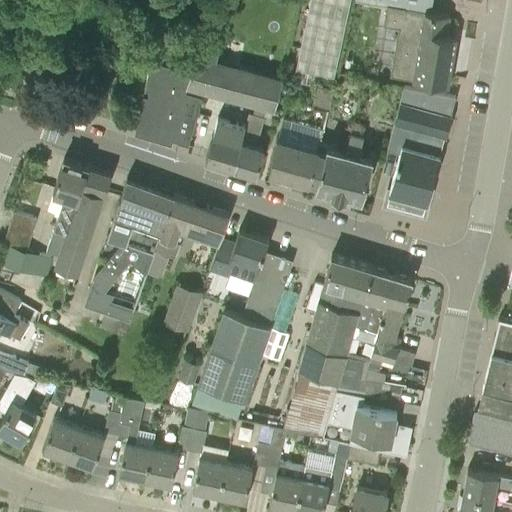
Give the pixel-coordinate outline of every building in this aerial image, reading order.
[(387,3),(383,23),(398,26),(390,74),(413,78),(448,84),(449,74),(456,34),(446,32),(449,13),(425,9),(424,9),(407,7),(387,3)] [(191,72),(187,83),(202,88),(254,102),(267,105),(274,107),(282,76),(216,58),(223,35),(206,31),(204,30),(191,72)] [(151,89),(144,121),(158,125),(156,133),(172,138),(188,143),(202,96),(200,95),(202,90),(202,88),(187,83),(191,72),(152,59),(145,88),(151,89)] [(316,84),(311,105),(329,109),(333,93),(334,88),(316,84)] [(398,152),(385,202),(423,211),(431,180),(444,134),(446,134),(452,114),(450,114),(455,95),(403,85),(399,100),(394,122),(391,128),(392,128),(390,138),(391,139),(388,150),(398,152)] [(241,137),(234,165),(256,171),(264,144),(257,142),(267,105),(254,102),(254,104),(252,112),(248,111),(245,124),(241,137)] [(213,129),(205,156),(206,157),(234,165),(241,137),(245,124),(217,115),(213,129)] [(318,146),(310,179),(316,181),(316,183),(334,187),(361,195),(372,154),(360,151),(364,134),(350,130),(345,147),(326,142),(326,143),(320,141),(318,146)] [(277,135),(268,170),(309,181),(310,179),(318,146),(277,135)] [(63,195),(46,249),(57,253),(87,169),(88,164),(66,157),(64,156),(62,161),(52,191),(63,195)] [(57,253),(53,264),(78,272),(104,193),(110,177),(111,171),(88,164),(87,169),(57,253)] [(112,222),(108,235),(123,240),(149,250),(154,251),(160,229),(171,196),(172,192),(127,176),(126,176),(125,181),(119,198),(114,214),(114,215),(112,222)] [(154,251),(151,261),(162,266),(166,256),(167,252),(175,255),(180,241),(179,241),(183,231),(218,243),(221,235),(221,234),(228,214),(228,213),(207,205),(193,200),(172,192),(171,196),(160,229),(154,251)] [(13,209),(8,224),(32,231),(36,216),(13,209)] [(8,224),(3,240),(26,247),(32,231),(8,224)] [(218,243),(209,268),(228,276),(230,271),(252,279),(245,298),(240,313),(269,323),(274,309),(291,261),(263,251),(268,237),(239,227),(235,239),(221,235),(218,243)] [(94,272),(92,278),(108,284),(131,258),(147,273),(148,270),(151,261),(154,251),(149,250),(123,240),(122,241),(94,272)] [(305,340),(297,369),(338,381),(347,350),(348,350),(352,335),(356,323),(355,323),(371,265),(335,254),(331,253),(322,282),(330,284),(325,301),(317,299),(305,340)] [(356,323),(352,335),(374,341),(377,330),(394,271),(372,265),(371,265),(355,323),(356,323)] [(369,361),(367,367),(378,370),(380,361),(392,365),(393,359),(394,359),(398,346),(398,345),(401,336),(394,334),(411,276),(394,271),(377,330),(374,341),(371,352),(370,355),(369,361)] [(94,286),(87,304),(92,306),(104,310),(113,286),(108,284),(92,278),(90,284),(94,286)] [(177,281),(162,320),(188,328),(203,289),(177,281)] [(0,326),(19,337),(28,321),(13,312),(21,299),(0,287),(0,326)] [(224,307),(190,401),(235,417),(269,323),(240,313),(224,307)] [(105,310),(100,323),(119,331),(124,332),(129,320),(105,310)] [(483,387),(478,408),(511,416),(511,318),(504,317),(501,316),(499,316),(491,347),(492,347),(491,351),(485,375),(482,386),(482,387),(483,387)] [(338,381),(336,388),(363,394),(380,398),(383,381),(365,378),(367,367),(369,361),(370,355),(348,350),(347,350),(338,381)] [(0,365),(6,369),(14,371),(24,373),(25,372),(28,361),(0,351),(0,365)] [(186,357),(179,377),(195,382),(202,363),(186,357)] [(367,367),(365,378),(383,381),(385,372),(378,370),(367,367)] [(4,389),(0,396),(0,408),(5,411),(0,420),(0,427),(21,440),(29,425),(37,411),(22,402),(35,379),(27,374),(24,373),(14,371),(11,377),(4,389)] [(59,380),(50,400),(61,405),(70,382),(59,380)] [(336,388),(326,420),(350,426),(349,432),(351,433),(349,442),(378,448),(405,453),(398,451),(401,434),(404,424),(393,421),(396,411),(362,403),(363,394),(336,388)] [(121,411),(116,432),(127,434),(126,438),(134,440),(137,428),(143,397),(125,393),(121,411)] [(122,398),(113,397),(111,408),(120,410),(122,398)] [(182,424),(178,446),(190,449),(198,409),(188,407),(184,424),(182,424)] [(109,408),(104,429),(116,432),(121,411),(110,408),(109,408)] [(469,439),(468,441),(511,451),(511,416),(478,408),(477,408),(476,410),(478,410),(470,439),(469,439)] [(198,409),(190,449),(200,451),(201,451),(203,441),(206,429),(204,428),(207,411),(198,409)] [(49,425),(42,447),(66,456),(77,424),(53,415),(50,424),(49,425)] [(258,440),(253,462),(265,464),(273,425),(261,422),(258,440)] [(77,424),(66,456),(93,465),(104,433),(77,424)] [(273,425),(265,464),(276,466),(271,492),(268,503),(295,509),(304,463),(291,460),(278,458),(284,428),(282,427),(274,425),(273,425)] [(125,438),(118,471),(145,477),(152,444),(134,440),(126,438),(125,438)] [(330,438),(327,449),(335,451),(337,440),(330,438)] [(228,457),(231,446),(206,440),(204,452),(228,457)] [(304,463),(295,509),(310,511),(321,511),(324,500),(329,478),(341,480),(341,481),(347,455),(349,442),(337,440),(335,451),(334,454),(307,449),(304,463)] [(349,442),(347,455),(375,462),(378,448),(349,442)] [(152,444),(145,477),(171,482),(178,449),(152,444)] [(199,454),(192,487),(219,493),(226,460),(225,459),(199,454)] [(226,460),(219,493),(245,498),(252,465),(226,460)] [(467,467),(462,493),(493,499),(496,484),(511,488),(511,482),(511,476),(498,473),(467,467)] [(382,511),(386,492),(384,491),(358,486),(356,486),(350,511),(382,511)] [(462,493),(458,511),(490,511),(493,499),(462,493)]
